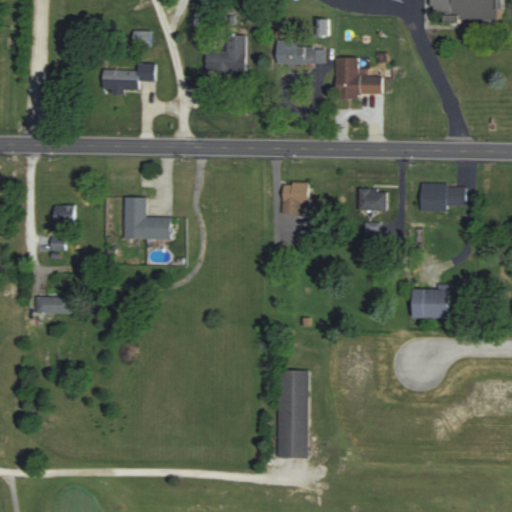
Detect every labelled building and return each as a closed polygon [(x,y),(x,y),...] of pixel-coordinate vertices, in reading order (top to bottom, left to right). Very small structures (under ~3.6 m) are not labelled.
[(435,0),(435,10),(447,10),(447,19),(502,19),(502,0),(435,0)] [(136,45),(153,45),(153,30),(136,30),(136,45)] [(249,34),(228,34),(228,47),(209,47),(209,73),(249,72),(249,34)] [(281,43),(280,63),(322,64),(323,44),(281,43)] [(387,95),(387,75),(361,74),(361,56),(339,56),(339,95),(387,95)] [(141,70),(106,68),(106,90),(141,91),(142,80),(158,80),(159,62),(141,62),(141,70)] [(312,180),(286,180),(286,213),(312,213),(312,180)] [(424,210),(450,210),(450,206),(469,206),(469,183),(424,183),(424,210)] [(362,210),(389,210),(389,187),(362,187),(362,210)] [(127,237),(175,237),(175,216),(150,216),(150,196),(127,196),(127,237)] [(77,204),(57,204),(57,226),(77,226),(77,204)] [(455,287),(417,287),(417,317),(455,317),(455,287)] [(76,313),(76,295),(40,295),(40,313),(76,313)] [(312,456),(312,369),(282,369),(282,456),(312,456)]
